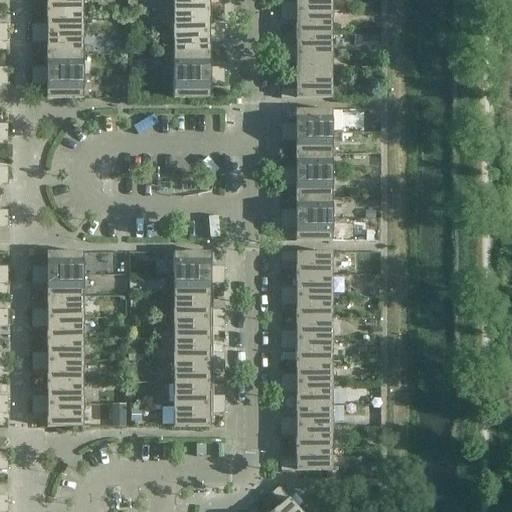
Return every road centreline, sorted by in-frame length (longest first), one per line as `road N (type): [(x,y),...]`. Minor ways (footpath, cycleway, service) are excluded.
road 1 (residential): [(249,210),(104,209),(84,192),(83,173),(103,148),(250,147)]
road 2 (residential): [(160,489),(183,474),(249,470),(249,210)]
road 3 (residential): [(250,147),(253,0)]
